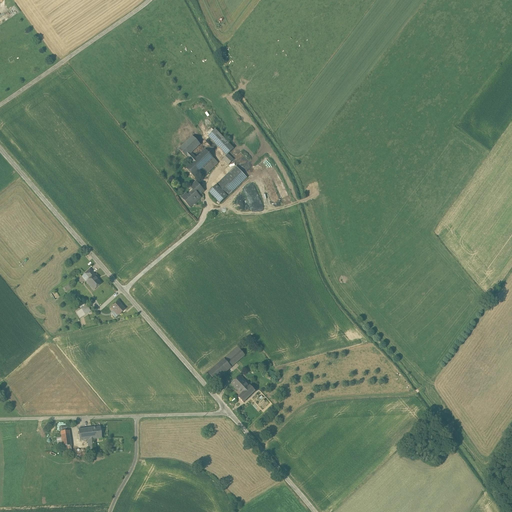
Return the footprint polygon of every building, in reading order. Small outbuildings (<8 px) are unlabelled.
[(234,149),(215,129),(208,136),(227,156),(228,154),(234,149)] [(179,150),(186,158),(191,153),(200,145),(193,137),(179,150)] [(196,158),(191,163),(200,172),(214,158),(205,149),(196,158)] [(186,158),(191,163),(196,158),(191,153),(186,158)] [(233,160),(228,154),(227,156),(223,159),(228,165),(233,160)] [(214,158),(200,172),(205,176),(218,163),(214,158)] [(191,163),(186,168),(194,177),(200,172),(191,163)] [(237,167),(209,193),(220,204),(248,178),(237,167)] [(186,194),(182,198),(190,207),(201,198),(199,196),(204,192),(196,182),(191,187),(195,192),(189,197),(186,194)] [(87,283),(95,293),(103,286),(95,276),(90,270),(84,275),(89,281),(87,283)] [(119,302),(111,309),(119,318),(127,311),(119,302)] [(87,307),(76,313),(80,319),(91,313),(87,307)] [(238,347),(224,359),(231,367),(245,355),(238,347)] [(224,359),(208,373),(215,381),(231,367),(224,359)] [(231,384),(241,395),(238,399),(244,405),(256,393),(240,376),(231,384)] [(95,439),(102,438),(100,427),(78,429),(80,441),(87,440),(95,439)] [(68,431),(60,432),(61,438),(63,447),(63,451),(71,450),(69,431),(68,431)] [(95,439),(87,440),(89,450),(96,449),(95,439)]
